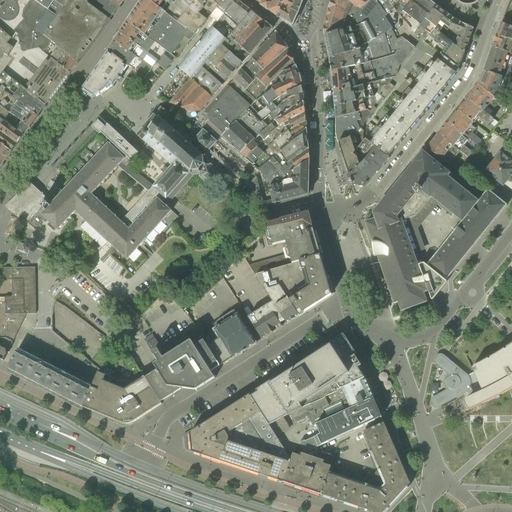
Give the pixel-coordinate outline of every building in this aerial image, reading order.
[(8,57),(12,59),(12,60),(3,73),(28,92),(53,59),(71,73),(79,62),(57,46),(52,42),(53,41),(44,35),(47,31),(58,17),(57,17),(58,16),(47,8),(46,8),(34,0),(0,0),(0,26),(4,30),(13,38),(14,39),(9,44),(14,48),(8,57)] [(34,0),(46,8),(47,8),(58,16),(64,9),(65,7),(56,0),(34,0)] [(89,3),(85,0),(56,0),(65,7),(64,9),(73,16),(74,14),(77,16),(79,14),(83,17),(84,18),(86,15),(93,19),(105,28),(111,19),(101,12),(89,3)] [(95,0),(99,4),(104,7),(104,10),(101,12),(111,19),(113,16),(119,7),(109,0),(95,0)] [(173,54),(185,37),(190,41),(196,34),(187,27),(186,28),(178,22),(166,13),(148,0),(142,0),(128,21),(155,42),(172,55),(173,54)] [(166,13),(170,8),(157,0),(148,0),(166,13)] [(157,0),(170,8),(174,3),(172,1),(170,0),(169,0),(157,0)] [(191,0),(176,0),(174,3),(170,8),(166,13),(178,22),(187,11),(195,2),(191,0)] [(242,24),(252,12),(237,0),(221,19),(218,23),(179,68),(192,78),(194,76),(202,67),(221,45),(239,27),(242,24)] [(199,14),(209,0),(196,0),(195,2),(187,11),(196,18),(204,24),(208,20),(199,14)] [(223,0),(209,0),(199,14),(208,20),(211,17),(223,0)] [(223,0),(211,17),(217,22),(218,23),(221,19),(237,0),(236,0),(223,0)] [(263,0),(261,5),(269,11),(274,0),(263,0)] [(274,0),(269,11),(278,17),(280,13),(284,7),(280,5),(282,0),(274,0)] [(278,17),(293,26),(299,14),(304,0),(282,0),(280,5),(284,7),(280,13),(278,17)] [(344,0),(333,0),(330,8),(325,26),(325,36),(350,29),(353,33),(358,30),(366,44),(392,30),(393,29),(385,17),(388,14),(377,2),(375,0),(371,0),(370,0),(361,9),(353,4),(344,0)] [(369,0),(344,0),(353,4),(361,9),(370,0),(369,0)] [(388,14),(395,9),(394,7),(387,0),(375,0),(377,2),(388,14)] [(396,12),(400,16),(403,11),(411,0),(401,0),(403,2),(396,12)] [(436,5),(429,0),(411,0),(403,11),(421,25),(436,5)] [(421,25),(415,34),(425,42),(434,29),(446,14),(436,5),(421,25)] [(93,43),(100,34),(105,28),(93,19),(86,15),(84,18),(83,17),(79,14),(77,16),(74,14),(73,16),(64,9),(58,16),(57,17),(58,17),(47,31),(44,35),(53,41),(52,42),(57,46),(79,62),(82,58),(85,54),(93,43)] [(187,27),(196,34),(204,24),(196,18),(187,11),(178,22),(186,28),(187,27)] [(258,17),(252,12),(242,24),(239,27),(221,45),(202,67),(223,86),(225,83),(210,69),(214,65),(227,51),(229,46),(234,40),(236,42),(258,17)] [(443,28),(448,31),(456,21),(446,14),(434,29),(439,33),(443,28)] [(265,23),(258,17),(236,42),(234,40),(229,46),(227,51),(214,65),(210,69),(225,83),(237,70),(225,59),(230,53),(235,57),(243,48),(265,23)] [(511,19),(504,17),(501,23),(497,35),(511,40),(511,19)] [(155,42),(128,21),(120,32),(158,61),(164,54),(173,61),(176,57),(173,54),(172,55),(155,42)] [(473,29),(456,21),(448,31),(450,32),(448,40),(464,53),(473,29)] [(273,29),(265,23),(243,48),(235,57),(230,53),(225,59),(237,70),(251,54),(273,29)] [(0,49),(2,52),(9,44),(14,39),(13,38),(4,30),(0,26),(0,49)] [(325,36),(330,60),(356,51),(366,44),(358,30),(353,33),(350,29),(325,36)] [(407,41),(404,39),(402,37),(397,40),(392,30),(366,44),(356,51),(330,60),(332,72),(395,55),(402,46),(407,41)] [(152,68),(155,65),(157,63),(158,61),(120,32),(115,41),(140,61),(141,60),(152,68)] [(252,72),(282,41),(276,33),(246,66),(252,72)] [(435,40),(445,49),(441,55),(442,56),(458,69),(464,53),(448,40),(440,34),(435,40)] [(511,40),(497,35),(493,47),(511,54),(511,40)] [(115,41),(108,51),(128,66),(145,78),(152,68),(141,60),(140,61),(115,41)] [(289,50),(285,44),(283,41),(282,41),(252,72),(246,66),(234,79),(246,90),(254,82),(286,52),(289,50)] [(415,48),(407,41),(402,46),(411,53),(415,48)] [(2,52),(4,54),(8,57),(14,48),(9,44),(2,52)] [(334,94),(395,77),(397,74),(400,67),(411,53),(402,46),(395,55),(332,72),(334,94)] [(511,81),(511,77),(511,54),(493,47),(484,71),(502,78),(511,81)] [(276,80),(293,60),(289,50),(286,52),(254,82),(265,92),(276,80)] [(111,85),(113,87),(114,87),(128,66),(108,51),(81,91),(94,100),(111,85)] [(164,54),(158,61),(157,63),(166,70),(173,61),(164,54)] [(458,69),(442,56),(440,59),(427,74),(426,73),(424,75),(425,76),(416,88),(434,102),(443,91),(447,86),(456,74),(455,74),(455,73),(457,71),(458,69)] [(67,78),(71,73),(53,59),(28,92),(46,107),(50,102),(49,101),(65,80),(67,78)] [(300,76),(293,60),(276,80),(280,86),(300,76)] [(215,95),(223,86),(202,67),(194,76),(215,95)] [(478,85),(493,97),(497,92),(502,78),(484,71),(478,85)] [(28,92),(3,73),(0,77),(0,87),(5,92),(39,117),(46,107),(28,92)] [(193,112),(201,111),(215,95),(194,76),(192,78),(171,103),(193,112)] [(257,101),(264,109),(256,115),(263,121),(263,122),(264,121),(279,108),(274,102),(282,97),(287,93),(302,87),(300,76),(280,86),(276,80),(265,92),(257,101)] [(390,83),(395,77),(334,94),(336,108),(366,99),(375,97),(384,85),(387,87),(390,83)] [(234,79),(204,114),(206,122),(223,138),(223,137),(239,120),(250,109),(249,108),(257,100),(257,101),(265,92),(254,82),(246,90),(234,79)] [(336,108),(337,118),(337,119),(358,112),(367,110),(372,114),(373,114),(390,93),(389,89),(387,87),(384,85),(375,97),(366,99),(336,108)] [(493,112),(488,108),(495,99),(493,97),(478,85),(468,99),(490,117),(493,112)] [(285,101),(304,94),(302,87),(287,93),(282,97),(274,102),(279,108),(285,101)] [(393,116),(411,130),(420,118),(421,119),(425,114),(424,114),(434,102),(416,88),(405,102),(404,101),(402,103),(403,104),(393,116)] [(39,117),(5,92),(0,98),(0,105),(30,128),(39,117)] [(305,104),(304,94),(285,101),(279,108),(264,121),(269,127),(291,109),(305,104)] [(490,117),(468,99),(458,111),(472,122),(476,117),(488,126),(493,119),(490,117)] [(288,121),(306,114),(305,104),(291,109),(269,127),(254,142),(241,155),(246,159),(262,144),(267,139),(270,136),(288,121)] [(0,117),(24,136),(30,128),(0,105),(0,117)] [(217,142),(204,130),(196,138),(162,107),(157,113),(156,113),(142,128),(143,128),(137,135),(147,144),(172,166),(153,187),(170,202),(194,175),(199,175),(199,174),(200,174),(201,175),(200,177),(214,189),(215,188),(217,188),(218,189),(225,182),(224,180),(224,178),(225,177),(211,164),(208,164),(208,157),(206,155),(217,142)] [(263,121),(256,115),(250,109),(239,120),(223,137),(231,145),(236,138),(241,143),(263,121)] [(367,120),(372,114),(367,110),(358,112),(360,117),(365,116),(367,120)] [(458,111),(448,122),(464,134),(478,145),(481,141),(472,133),(476,128),(472,124),(473,123),(472,122),(458,111)] [(354,135),(361,128),(364,126),(364,125),(367,120),(365,116),(360,117),(358,112),(337,119),(337,118),(336,119),(336,134),(338,142),(339,142),(343,141),(345,139),(348,139),(353,136),(354,135)] [(306,121),(306,114),(288,121),(270,136),(267,139),(262,144),(246,159),(253,165),(264,153),(270,148),(269,148),(269,147),(275,142),(281,137),(306,121)] [(402,141),(411,130),(393,116),(384,127),(379,123),(376,128),(381,132),(371,144),(376,147),(375,148),(380,151),(389,158),(389,157),(398,146),(402,141)] [(0,117),(0,124),(2,126),(0,128),(0,130),(18,144),(24,136),(0,117)] [(125,163),(127,165),(139,153),(100,117),(93,125),(94,126),(92,128),(95,131),(100,135),(101,133),(111,142),(109,143),(128,161),(125,163)] [(230,145),(241,155),(254,142),(269,127),(264,121),(263,122),(263,121),(241,143),(236,138),(231,145),(230,145)] [(294,139),(307,131),(306,121),(281,137),(275,142),(269,147),(269,148),(270,148),(264,153),(253,165),(259,170),(270,159),(275,155),(294,139)] [(460,151),(468,157),(472,152),(463,145),(467,140),(462,136),(464,134),(448,122),(439,134),(460,151)] [(354,155),(364,142),(364,131),(361,128),(354,135),(353,136),(348,139),(345,139),(343,141),(339,142),(340,146),(344,158),(354,155)] [(0,142),(12,152),(18,144),(0,130),(0,142)] [(307,138),(307,131),(294,139),(275,155),(270,159),(259,170),(269,180),(270,187),(278,185),(278,184),(277,183),(272,177),(309,148),(307,138)] [(439,134),(427,149),(448,166),(455,157),(460,151),(439,134)] [(364,142),(354,155),(344,158),(349,175),(351,174),(366,161),(375,148),(376,147),(371,144),(366,139),(364,142)] [(0,160),(4,163),(12,152),(0,142),(0,160)] [(45,210),(41,215),(58,231),(76,212),(127,260),(128,260),(164,221),(170,226),(178,217),(167,207),(170,202),(153,187),(127,165),(125,163),(128,161),(109,143),(50,205),(45,210)] [(277,183),(310,160),(309,148),(272,177),(277,183)] [(359,177),(380,151),(375,148),(366,161),(351,174),(349,175),(351,183),(360,179),(359,177)] [(215,157),(240,179),(245,173),(220,151),(215,157)] [(358,195),(359,194),(385,162),(389,158),(380,151),(359,177),(360,179),(351,183),(356,195),(358,195)] [(450,175),(423,153),(374,214),(376,220),(380,230),(414,218),(418,229),(439,203),(462,222),(478,202),(447,177),(450,175)] [(511,167),(506,163),(508,160),(499,153),(493,162),(491,164),(492,165),(486,172),(503,185),(511,174),(511,167)] [(310,160),(277,183),(278,184),(310,175),(310,160)] [(270,187),(272,195),(274,201),(273,202),(273,203),(274,203),(307,195),(309,192),(310,175),(278,184),(278,185),(270,187)] [(256,176),(251,182),(246,188),(252,193),(259,185),(257,177),(256,176)] [(29,182),(6,207),(13,213),(21,220),(25,224),(42,207),(45,210),(50,205),(42,197),(44,195),(40,192),(29,182)] [(264,204),(259,185),(252,193),(251,193),(263,205),(264,204)] [(366,223),(381,263),(388,282),(395,303),(399,302),(402,311),(430,301),(427,291),(429,290),(429,292),(434,293),(440,286),(443,282),(442,281),(505,204),(487,190),(478,202),(462,222),(457,228),(427,266),(425,267),(420,252),(426,250),(425,247),(418,229),(414,218),(380,230),(376,220),(366,223)] [(12,240),(13,240),(21,220),(13,213),(5,235),(13,238),(12,240)] [(312,226),(309,213),(281,220),(281,221),(278,222),(278,221),(267,224),(268,227),(269,230),(263,235),(265,245),(314,233),(312,226)] [(183,310),(184,310),(222,275),(242,255),(245,256),(247,256),(249,254),(249,253),(249,251),(247,249),(263,235),(269,230),(268,227),(245,249),(246,251),(247,253),(246,254),(245,254),(242,252),(183,310)] [(250,266),(255,275),(293,264),(321,257),(314,233),(265,245),(266,247),(286,242),(290,254),(250,266)] [(259,281),(265,290),(273,302),(271,303),(248,318),(263,340),(286,325),(332,295),(321,257),(293,264),(255,275),(259,281)] [(7,302),(6,302),(7,314),(25,314),(25,308),(25,303),(25,297),(24,291),(24,285),(24,280),(24,274),(24,268),(5,268),(5,280),(12,280),(12,297),(7,297),(7,302)] [(0,359),(4,361),(27,314),(25,314),(7,314),(6,302),(0,302),(0,359)] [(239,314),(237,315),(233,310),(219,319),(214,323),(209,330),(212,336),(217,334),(233,359),(233,360),(257,344),(257,343),(239,314)] [(196,346),(186,331),(161,348),(155,338),(147,344),(155,357),(158,361),(155,363),(156,364),(154,365),(157,369),(151,373),(145,377),(145,378),(147,378),(147,379),(149,381),(150,382),(149,382),(156,394),(157,393),(157,394),(161,401),(162,401),(162,402),(168,398),(174,395),(183,389),(184,388),(197,390),(216,378),(212,372),(196,346)] [(212,336),(205,341),(221,366),(233,359),(217,334),(212,336)] [(257,391),(258,392),(251,397),(250,397),(269,425),(276,422),(283,418),(288,415),(289,415),(365,379),(358,368),(362,366),(355,356),(357,355),(344,334),(257,391)] [(212,372),(221,366),(205,341),(196,346),(212,372)] [(22,342),(10,364),(8,369),(83,407),(84,407),(95,380),(22,342)] [(511,343),(511,344),(504,349),(497,354),(489,358),(481,362),(473,366),(474,368),(472,369),(474,373),(480,387),(468,394),(470,397),(469,398),(461,401),(466,412),(486,403),(495,398),(504,393),(511,389),(511,343)] [(439,365),(452,376),(454,376),(458,370),(466,376),(470,375),(447,356),(444,354),(441,355),(438,356),(437,359),(437,362),(439,365)] [(452,376),(451,376),(450,377),(449,378),(448,379),(447,380),(447,381),(447,382),(447,383),(447,384),(447,385),(447,386),(448,387),(449,388),(451,389),(452,390),(456,396),(465,391),(468,394),(480,387),(474,373),(470,375),(466,376),(458,370),(454,376),(452,376)] [(127,425),(130,424),(132,424),(133,423),(134,423),(134,422),(162,404),(161,402),(162,402),(162,401),(161,401),(157,394),(157,393),(156,394),(149,382),(150,382),(149,381),(147,379),(147,378),(145,378),(145,377),(126,390),(109,383),(111,377),(98,372),(95,380),(84,407),(84,408),(122,423),(125,424),(127,425)] [(298,423),(308,418),(313,426),(316,425),(373,398),(365,380),(365,379),(289,415),(294,422),(298,423)] [(441,408),(468,394),(465,391),(456,396),(452,390),(451,389),(436,398),(433,400),(432,403),(433,406),(435,408),(438,409),(441,408)] [(250,397),(251,397),(250,395),(185,437),(186,449),(284,482),(291,460),(288,456),(269,425),(250,397)] [(315,449),(382,418),(382,417),(389,414),(381,395),(374,398),(373,398),(316,425),(320,435),(305,442),(305,441),(299,444),(302,450),(308,452),(315,449)] [(290,428),(283,418),(276,422),(283,432),(290,428)] [(384,511),(410,484),(384,423),(364,432),(380,468),(363,486),(329,475),(322,495),(372,511),(384,511)] [(317,452),(315,449),(308,452),(307,456),(302,454),(301,456),(292,454),(288,456),(291,460),(284,482),(322,495),(329,475),(329,474),(334,458),(317,452)]
